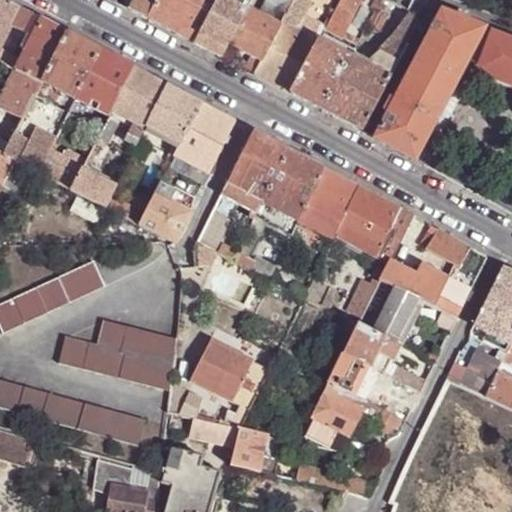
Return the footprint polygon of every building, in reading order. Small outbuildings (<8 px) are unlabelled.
[(1,0),(0,0),(0,47),(11,27),(23,33),(32,16),(1,0)] [(150,21),(161,0),(139,0),(133,12),(150,21)] [(161,0),(150,21),(171,32),(194,44),(217,0),(161,0)] [(249,0),(217,0),(194,44),(217,56),(225,60),(232,47),(250,12),(254,6),(255,3),(249,0)] [(265,0),(256,0),(255,3),(254,6),(260,10),(265,0)] [(316,0),(297,0),(287,19),(302,27),(316,0)] [(363,0),(342,0),(336,12),(324,34),(342,43),(343,41),(353,46),(356,39),(347,34),(363,0)] [(383,5),(386,0),(385,0),(375,0),(372,8),(377,11),(388,17),(392,10),(383,5)] [(324,34),(336,12),(326,7),(314,29),(324,34)] [(380,33),(388,17),(377,11),(368,27),(380,33)] [(285,23),(287,19),(274,12),(269,21),(250,12),(232,47),(245,55),(251,59),(264,64),(285,23)] [(360,132),(400,58),(408,42),(419,21),(410,15),(392,39),(379,54),(365,65),(352,58),(322,111),(340,121),(360,132)] [(483,31),(441,15),(423,49),(414,65),(375,140),(414,161),(463,67),(464,66),(483,31)] [(35,17),(32,16),(23,33),(25,34),(35,17)] [(14,57),(9,67),(16,71),(42,84),(42,83),(67,34),(51,26),(42,21),(21,61),(14,57)] [(320,42),(285,23),(264,64),(256,77),(275,87),(291,95),(320,42)] [(42,83),(75,101),(101,52),(85,43),(67,34),(42,83)] [(511,42),(493,35),(479,71),(511,84),(511,42)] [(357,49),(361,41),(356,39),(353,46),(357,49)] [(352,58),(320,42),(291,95),(308,104),(322,111),(352,58)] [(408,42),(400,58),(414,65),(423,49),(408,42)] [(0,49),(0,62),(4,65),(6,66),(12,56),(0,49)] [(75,101),(108,118),(111,113),(134,69),(117,60),(101,52),(75,101)] [(256,77),(264,64),(251,59),(245,71),(256,77)] [(511,217),(511,201),(435,157),(431,154),(479,71),(464,66),(463,67),(414,161),(427,169),(511,217)] [(140,142),(148,127),(168,87),(150,77),(134,69),(111,113),(135,125),(129,136),(140,142)] [(0,100),(0,108),(24,120),(42,84),(16,71),(0,100)] [(148,127),(182,144),(202,105),(184,96),(168,87),(148,127)] [(185,177),(204,187),(236,123),(219,114),(202,105),(182,144),(176,157),(191,165),(185,177)] [(107,121),(97,141),(106,146),(116,125),(107,121)] [(15,135),(4,156),(33,171),(38,174),(49,153),(56,139),(35,129),(28,143),(15,135)] [(227,185),(262,204),(289,150),(271,141),(254,132),(227,185)] [(291,236),(298,223),(324,169),(307,160),(289,150),(262,204),(257,216),(238,254),(234,263),(270,282),(276,270),(276,269),(258,260),(256,264),(246,260),(265,223),(291,236)] [(4,156),(0,153),(0,187),(1,186),(20,196),(33,171),(4,156)] [(49,153),(38,174),(72,191),(83,170),(49,153)] [(176,157),(169,169),(185,177),(191,165),(176,157)] [(336,236),(359,188),(341,178),(324,169),(298,223),(333,242),(336,236)] [(83,170),(72,191),(107,209),(113,197),(117,188),(83,170)] [(221,197),(257,216),(262,204),(227,185),(221,197)] [(378,198),(359,188),(336,236),(376,257),(399,209),(378,198)] [(176,193),(172,202),(185,209),(189,200),(176,193)] [(140,207),(148,211),(154,199),(146,195),(140,207)] [(113,197),(107,209),(113,212),(119,200),(113,197)] [(140,226),(175,244),(189,215),(155,198),(154,199),(148,211),(146,215),(140,226)] [(119,200),(113,212),(126,219),(132,208),(119,200)] [(132,208),(126,219),(140,226),(146,215),(132,208)] [(376,257),(389,263),(390,262),(413,216),(399,209),(376,257)] [(198,244),(234,263),(238,254),(228,249),(225,250),(219,247),(222,242),(220,231),(225,219),(213,213),(198,244)] [(442,233),(427,224),(417,246),(452,263),(447,275),(420,263),(415,273),(390,262),(389,263),(381,281),(391,286),(423,302),(444,312),(457,319),(463,306),(487,258),(442,233)] [(5,245),(23,245),(22,231),(5,231),(5,245)] [(23,245),(37,245),(40,237),(29,233),(23,245)] [(339,262),(327,257),(319,274),(331,280),(339,262)] [(0,330),(2,335),(105,287),(94,263),(0,306),(0,330)] [(276,269),(276,270),(293,282),(298,273),(279,263),(276,269)] [(482,310),(474,325),(510,343),(511,339),(511,271),(502,267),(482,310)] [(270,282),(289,292),(293,282),(276,270),(270,282)] [(348,312),(362,320),(378,287),(364,281),(348,312)] [(391,286),(368,331),(399,347),(401,347),(411,326),(423,302),(391,286)] [(451,331),(457,319),(444,312),(437,324),(451,331)] [(60,364),(171,392),(172,385),(178,347),(178,339),(104,321),(97,347),(66,338),(60,364)] [(359,327),(345,356),(380,373),(406,386),(421,393),(427,382),(421,379),(402,370),(391,364),(399,347),(368,331),(359,327)] [(511,363),(511,339),(510,343),(501,361),(501,363),(510,368),(511,363)] [(240,431),(269,372),(237,355),(212,342),(192,382),(241,408),(230,428),(240,431)] [(269,372),(275,361),(243,344),(237,355),(269,372)] [(454,366),(447,380),(485,398),(498,370),(501,363),(501,361),(479,351),(472,362),(468,368),(466,372),(454,366)] [(345,356),(330,385),(344,392),(352,395),(365,401),(380,373),(345,356)] [(511,384),(510,383),(511,377),(498,370),(485,398),(511,410),(511,384)] [(147,420),(0,379),(0,407),(140,446),(147,420)] [(182,416),(196,419),(204,399),(172,385),(171,392),(168,413),(182,416)] [(330,385),(301,445),(341,454),(355,427),(363,411),(341,398),(344,392),(330,385)] [(421,393),(406,386),(401,396),(409,400),(416,404),(421,393)] [(396,403),(391,414),(407,422),(412,411),(396,403)] [(402,432),(407,422),(391,414),(384,410),(378,421),(402,432)] [(182,416),(181,420),(172,418),(170,428),(178,430),(178,433),(236,447),(240,431),(230,428),(196,419),(182,416)] [(268,437),(240,431),(236,447),(232,466),(260,472),(268,437)] [(0,432),(0,460),(27,469),(29,462),(40,465),(45,447),(35,444),(35,443),(0,432)] [(172,488),(165,511),(209,511),(214,497),(220,474),(200,469),(203,459),(171,450),(162,485),(172,488)] [(291,464),(288,478),(345,492),(345,493),(369,498),(372,492),(375,485),(291,464)] [(160,511),(160,497),(112,487),(109,501),(106,511),(160,511)]
